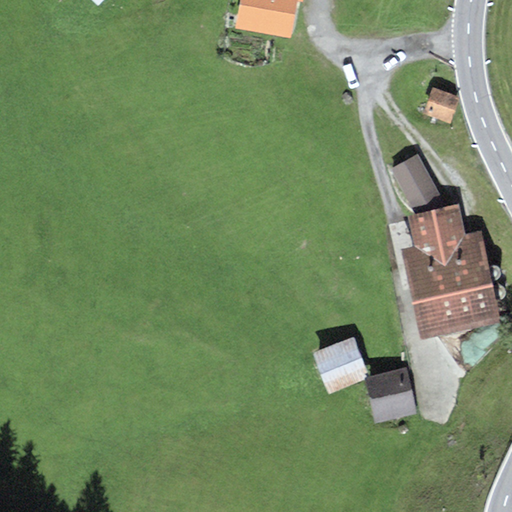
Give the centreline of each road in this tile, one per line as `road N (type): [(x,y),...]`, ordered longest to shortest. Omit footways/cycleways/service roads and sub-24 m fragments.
road 1 (track): [(436,380),(402,317),(364,92),(376,56),(470,40)]
road 2 (secondary): [(473,0),(474,81),(511,182)]
